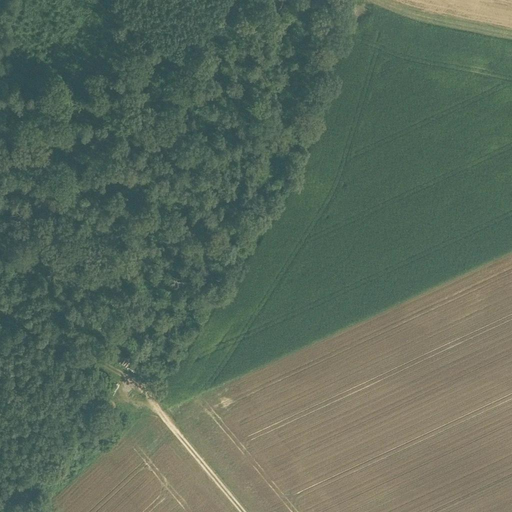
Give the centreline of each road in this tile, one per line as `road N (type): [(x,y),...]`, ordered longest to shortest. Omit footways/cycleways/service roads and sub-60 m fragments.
road 1 (track): [(0,309),(132,377),(152,404)]
road 2 (track): [(152,404),(242,511)]
road 3 (track): [(511,34),(404,12),(383,0)]
